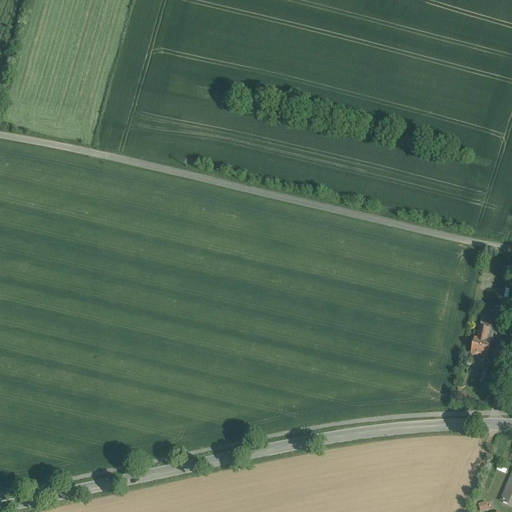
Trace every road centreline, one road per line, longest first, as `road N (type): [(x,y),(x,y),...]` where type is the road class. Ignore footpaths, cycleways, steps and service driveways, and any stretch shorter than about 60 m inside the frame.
road 1 (unclassified): [(0,141),(511,251)]
road 2 (tertiary): [(0,507),(329,435),(511,424)]
